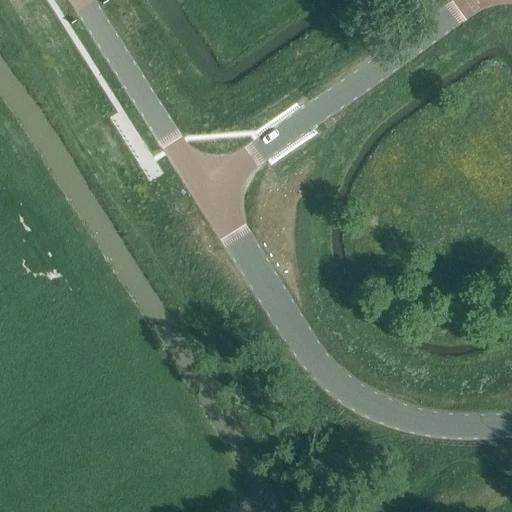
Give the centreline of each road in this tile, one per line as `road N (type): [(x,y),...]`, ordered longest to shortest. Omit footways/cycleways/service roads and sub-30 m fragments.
road 1 (tertiary): [(511,425),(423,424),(344,389),(305,349),(203,188)]
road 2 (tertiary): [(203,188),(478,0)]
road 3 (residential): [(203,188),(83,0)]
